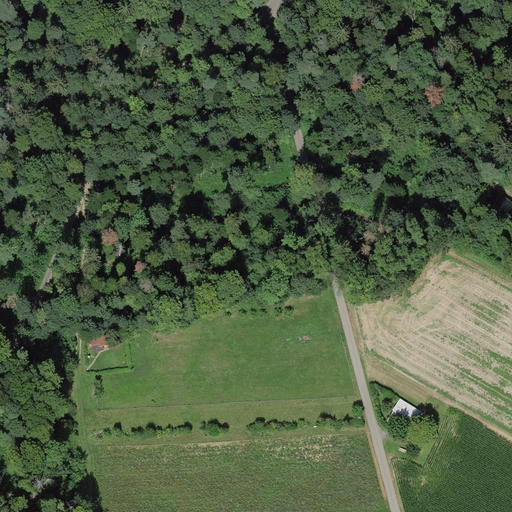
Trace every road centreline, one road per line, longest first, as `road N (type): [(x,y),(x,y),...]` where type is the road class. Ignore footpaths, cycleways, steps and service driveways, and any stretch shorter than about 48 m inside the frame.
road 1 (unclassified): [(277,0),(267,12),(393,511)]
road 2 (track): [(0,364),(34,310),(103,137),(140,94),(267,12)]
road 3 (track): [(511,158),(406,231),(316,205)]
